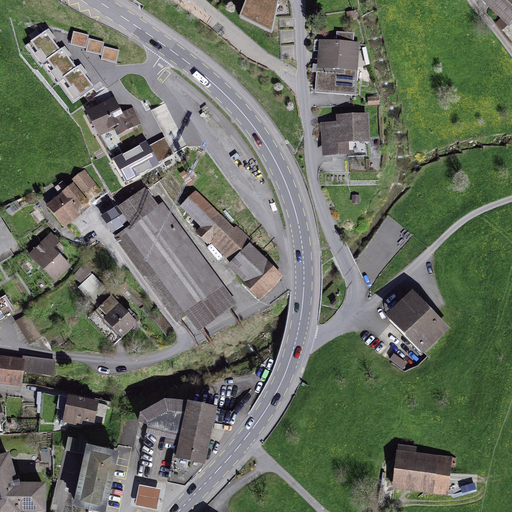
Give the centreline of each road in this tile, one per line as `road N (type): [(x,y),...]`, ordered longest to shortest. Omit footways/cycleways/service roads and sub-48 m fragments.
road 1 (unclassified): [(295,340),(342,321),(354,290),(312,177),(301,0)]
road 2 (primary): [(303,278),(291,197),(259,134),(193,66),(95,0)]
road 3 (residential): [(0,349),(123,363),(157,358),(303,278)]
